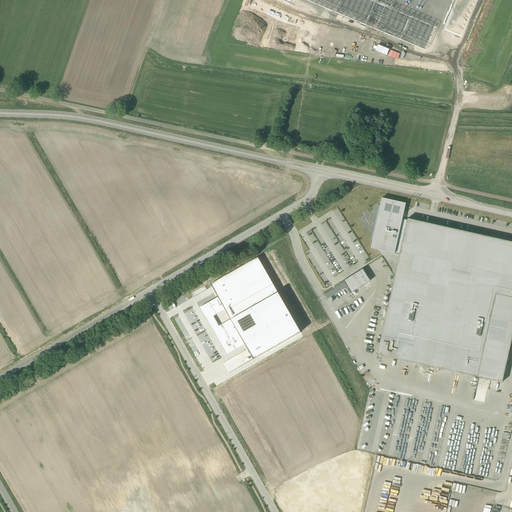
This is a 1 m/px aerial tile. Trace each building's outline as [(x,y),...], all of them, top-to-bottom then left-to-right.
[(333,0),(328,16),(425,49),(442,0),(333,0)] [(380,206),(372,241),(370,248),(399,255),(377,355),(501,383),(511,335),(511,242),(407,219),(407,220),(402,219),(402,218),(402,215),(403,215),(403,214),(403,213),(403,211),(404,211),(405,203),(382,198),(380,206)] [(244,344),(252,359),(299,332),(257,257),(210,284),(217,297),(200,307),(226,354),(244,344)] [(370,281),(362,269),(344,281),(351,293),(370,281)] [(499,490),(496,505),(503,507),(504,503),(502,503),(505,492),(499,490)]
